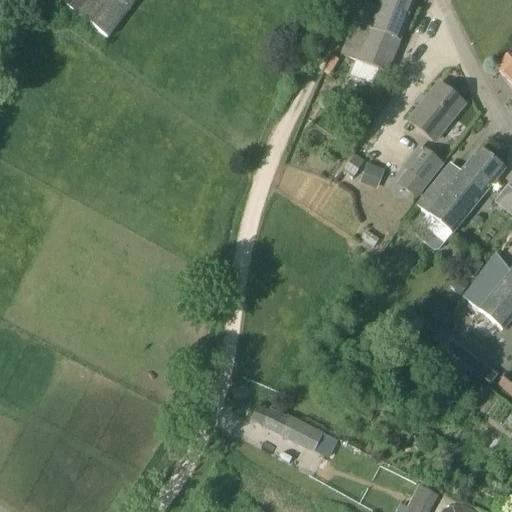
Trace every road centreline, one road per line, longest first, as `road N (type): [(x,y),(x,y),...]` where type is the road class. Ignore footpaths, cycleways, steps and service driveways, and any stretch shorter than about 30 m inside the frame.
road 1 (track): [(156,511),(203,440),(230,348),(251,218),(347,0)]
road 2 (residential): [(511,146),(437,0)]
